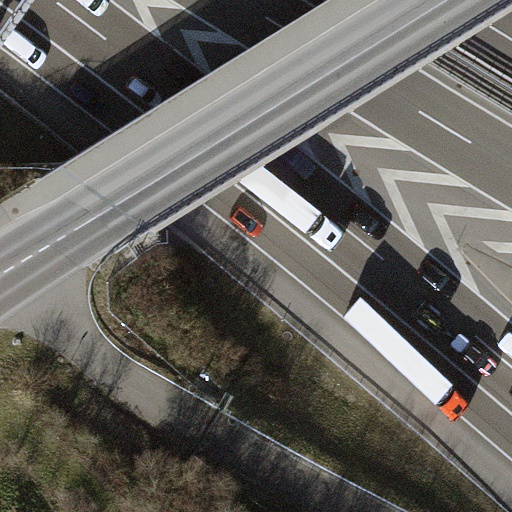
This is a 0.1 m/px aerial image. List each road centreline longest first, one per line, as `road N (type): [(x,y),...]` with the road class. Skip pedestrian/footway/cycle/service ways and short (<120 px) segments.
road 1 (motorway): [(24,0),(511,390)]
road 2 (secondary): [(444,0),(0,275)]
road 3 (motorway): [(239,0),(511,166)]
